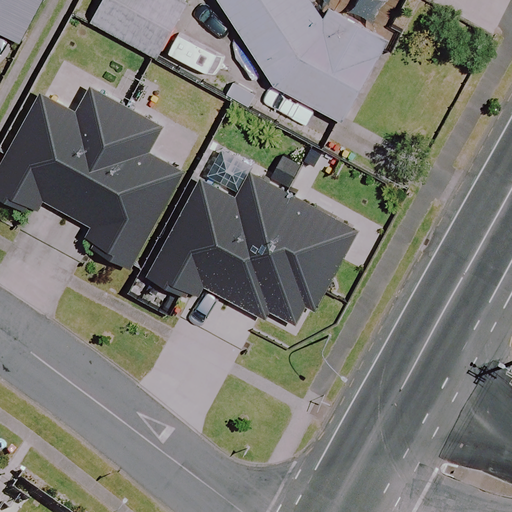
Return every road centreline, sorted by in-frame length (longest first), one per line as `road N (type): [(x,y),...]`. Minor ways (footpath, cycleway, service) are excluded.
road 1 (residential): [(0,329),(245,511)]
road 2 (tertiary): [(375,438),(511,185)]
road 3 (residential): [(511,501),(375,438)]
